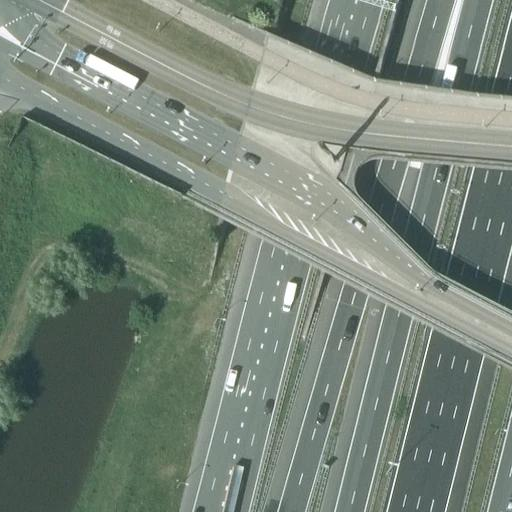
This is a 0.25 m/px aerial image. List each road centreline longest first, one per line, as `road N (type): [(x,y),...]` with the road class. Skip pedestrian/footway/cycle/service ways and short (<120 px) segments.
road 1 (tertiary): [(511,329),(425,283),(313,197),(0,33)]
road 2 (tertiary): [(0,86),(229,199),(511,355)]
road 3 (motorway): [(439,0),(291,511)]
road 4 (motorway): [(356,0),(220,511)]
road 5 (motorway): [(479,0),(348,511)]
road 6 (motorway): [(415,511),(511,126)]
